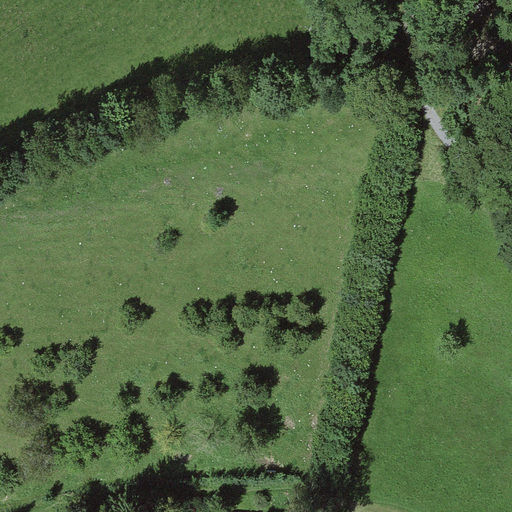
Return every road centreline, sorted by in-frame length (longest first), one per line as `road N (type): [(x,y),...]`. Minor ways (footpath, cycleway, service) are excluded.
road 1 (track): [(416,54),(422,99),(442,132),(511,192)]
road 2 (track): [(424,0),(416,54),(511,53)]
